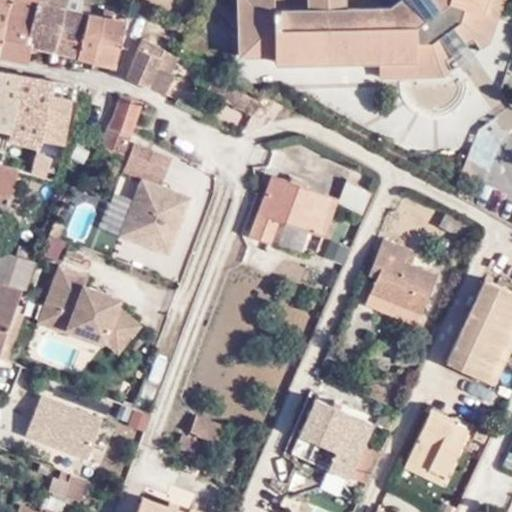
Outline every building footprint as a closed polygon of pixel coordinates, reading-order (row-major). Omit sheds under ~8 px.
[(0,50),(30,58),(34,42),(43,0),(13,0),(0,47),(0,50)] [(0,0),(0,47),(13,0),(0,0)] [(43,0),(34,42),(55,46),(65,7),(67,0),(43,0)] [(81,53),(90,10),(82,8),(85,0),(67,0),(65,7),(55,46),(81,53)] [(274,7),(274,0),(240,0),(242,54),(276,53),(276,60),(311,59),(312,53),(381,51),(381,57),(406,57),(407,38),(395,23),(394,22),(382,5),(274,7)] [(274,0),(274,7),(382,5),(394,22),(412,22),(424,17),(438,7),(446,0),(274,0)] [(479,7),(473,0),(466,0),(460,18),(430,38),(417,38),(418,56),(406,57),(381,57),(381,75),(444,73),(460,61),(465,67),(480,56),(477,49),(490,39),(498,15),(479,7)] [(466,0),(446,0),(438,7),(424,17),(412,22),(394,22),(395,23),(407,38),(406,57),(418,56),(417,38),(430,38),(460,18),(466,0)] [(473,0),(479,7),(498,15),(499,15),(503,0),(473,0)] [(96,57),(106,14),(90,10),(81,53),(96,57)] [(117,62),(127,20),(128,18),(106,14),(96,57),(117,62)] [(159,66),(172,73),(180,54),(145,34),(131,76),(151,84),(159,66)] [(311,59),(381,57),(381,51),(312,53),(311,59)] [(151,84),(165,92),(172,73),(159,66),(151,84)] [(18,118),(27,73),(16,71),(13,91),(10,90),(6,115),(18,118)] [(75,95),(77,82),(27,73),(18,118),(12,146),(40,151),(43,137),(47,118),(46,117),(53,90),(75,95)] [(209,90),(255,115),(263,102),(219,76),(209,90)] [(64,141),(75,95),(53,90),(46,117),(47,118),(43,137),(64,141)] [(126,150),(134,129),(143,99),(122,93),(118,109),(116,109),(101,142),(126,150)] [(126,165),(165,181),(174,155),(135,141),(126,165)] [(122,160),(126,150),(101,142),(98,149),(122,160)] [(24,172),(25,168),(2,161),(0,158),(0,157),(0,205),(9,208),(20,171),(24,172)] [(163,184),(165,181),(126,165),(125,170),(144,177),(151,179),(163,184)] [(259,221),(280,229),(283,220),(326,235),(338,202),(364,211),(373,185),(348,176),(340,199),(275,176),(259,221)] [(144,177),(135,200),(142,202),(151,179),(144,177)] [(193,194),(163,184),(151,179),(142,202),(135,200),(123,232),(172,251),(193,194)] [(467,238),(473,225),(451,215),(445,227),(467,238)] [(274,244),(280,229),(259,221),(253,237),(274,244)] [(343,257),(349,241),(331,235),(325,251),(343,257)] [(385,240),(380,252),(387,255),(378,277),(368,301),(418,324),(438,277),(403,261),(408,250),(385,240)] [(0,276),(26,287),(39,251),(20,243),(17,252),(4,246),(0,258),(0,276)] [(387,255),(380,252),(370,273),(378,277),(387,255)] [(69,325),(106,339),(120,351),(143,323),(119,304),(121,298),(110,293),(109,297),(102,296),(104,290),(87,284),(90,274),(61,263),(46,303),(74,313),(69,325)] [(511,283),(489,273),(483,285),(488,288),(472,323),(467,321),(451,356),(494,376),(502,358),(500,357),(507,341),(510,343),(511,337),(511,283)] [(20,302),(26,287),(0,276),(0,346),(4,347),(16,315),(20,302)] [(488,288),(483,285),(467,321),(472,323),(488,288)] [(27,305),(20,302),(16,315),(22,317),(27,305)] [(104,343),(106,339),(69,325),(74,313),(46,303),(40,319),(104,343)] [(1,356),(7,359),(22,317),(16,315),(4,347),(1,356)] [(502,358),(507,361),(511,348),(511,343),(510,343),(507,341),(500,357),(502,358)] [(502,358),(494,376),(498,378),(507,361),(502,358)] [(24,429),(85,456),(104,413),(42,387),(24,429)] [(320,393),(303,431),(319,437),(311,455),(351,472),(365,442),(376,418),(320,393)] [(394,426),(402,409),(387,403),(379,420),(394,426)] [(223,435),(229,417),(200,406),(194,422),(201,425),(200,427),(223,435)] [(436,463),(451,470),(472,425),(457,418),(458,416),(436,406),(412,456),(433,467),(436,463)] [(193,446),(199,436),(183,428),(178,439),(193,446)] [(319,437),(303,431),(295,448),(311,455),(319,437)] [(383,451),(365,442),(351,472),(370,481),(383,451)] [(447,479),(451,470),(436,463),(433,467),(412,456),(409,462),(447,479)] [(83,499),(88,479),(71,474),(69,480),(54,476),(51,492),(83,499)] [(208,511),(146,493),(140,511),(208,511)]
